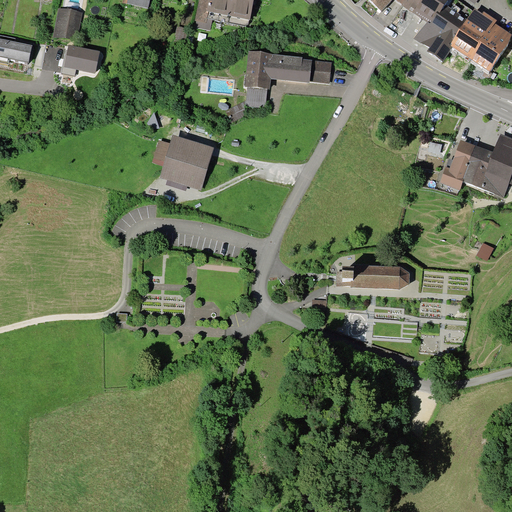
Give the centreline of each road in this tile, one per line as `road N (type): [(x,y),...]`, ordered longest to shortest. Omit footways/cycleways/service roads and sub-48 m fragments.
road 1 (track): [(224,511),(262,305),(282,320),(440,380),(511,372)]
road 2 (unclassified): [(379,44),(267,258),(262,305)]
road 3 (track): [(0,331),(111,314),(126,293),(130,249),(144,230)]
road 4 (secondary): [(511,113),(379,44)]
